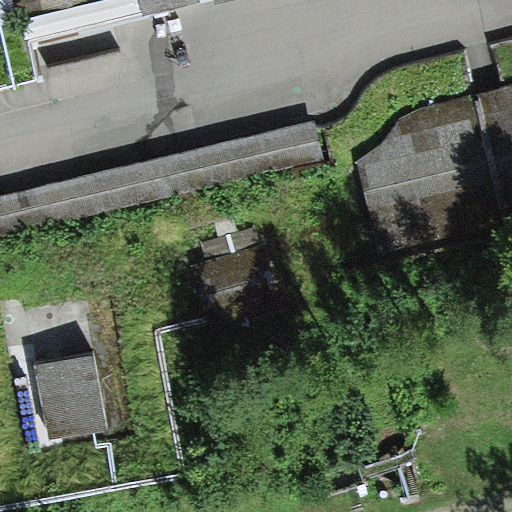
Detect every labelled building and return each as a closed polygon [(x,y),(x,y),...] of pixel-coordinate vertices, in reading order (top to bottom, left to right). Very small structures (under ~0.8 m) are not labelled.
[(14,0),(17,9),(52,0),(14,0)] [(194,0),(144,0),(148,17),(196,4),(194,0)] [(360,154),(385,254),(505,225),(498,194),(511,190),(511,71),(466,82),(404,96),(360,154)] [(315,121),(0,199),(0,238),(324,158),(315,121)] [(197,267),(214,316),(273,296),(249,227),(211,240),(218,261),(197,267)] [(42,366),(53,434),(106,425),(95,357),(42,366)]
